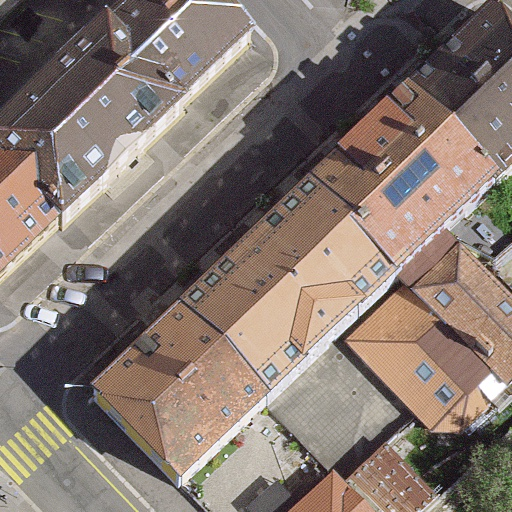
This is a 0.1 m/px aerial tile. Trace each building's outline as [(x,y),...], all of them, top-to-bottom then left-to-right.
[(26,111),(0,136),(0,159),(65,229),(114,182),(135,162),(186,115),(182,111),(251,45),(207,0),(143,0),(124,18),(107,34),(67,73),(66,72),(35,101),(25,110),(26,111)] [(511,38),(484,10),(401,89),(491,182),(511,161),(511,38)] [(491,182),(401,89),(294,193),(383,286),(491,182)] [(0,283),(59,228),(62,232),(65,229),(0,159),(0,283)] [(169,313),(259,406),(383,286),(294,193),(169,313)] [(511,368),(511,325),(439,249),(339,344),(434,443),(511,368)] [(176,486),(259,406),(169,313),(87,393),(176,486)] [(360,511),(331,480),(297,511),(360,511)]
